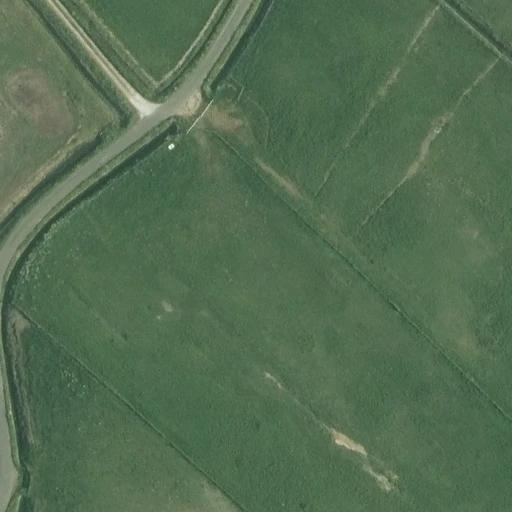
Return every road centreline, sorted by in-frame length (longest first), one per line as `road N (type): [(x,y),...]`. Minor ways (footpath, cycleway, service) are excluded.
road 1 (unclassified): [(0,277),(14,247),(66,192),(195,90),(253,0)]
road 2 (track): [(156,122),(53,0)]
